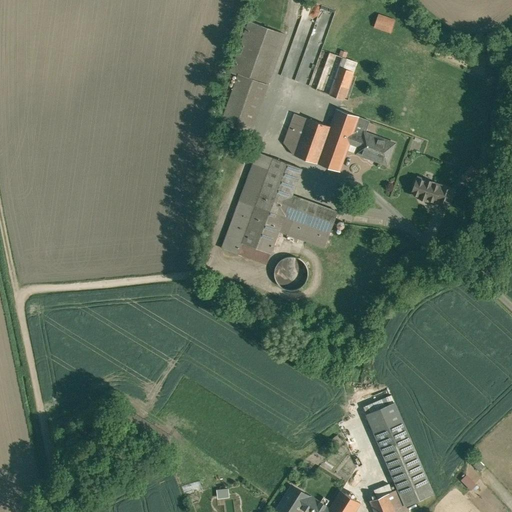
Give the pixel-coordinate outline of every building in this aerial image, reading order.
[(377,15),(374,29),(393,32),(396,18),(377,15)] [(285,34),(250,22),(232,72),(239,75),(267,84),(285,34)] [(340,55),(330,52),(317,89),(344,99),(358,62),(346,57),(348,52),(342,50),(340,55)] [(290,53),(283,77),(302,82),(307,64),(300,62),(298,69),(295,68),(298,55),(290,53)] [(267,84),(239,75),(234,88),(231,95),(222,122),(250,132),(267,84)] [(331,126),(295,113),(285,142),(294,153),(294,154),(340,171),(350,142),(359,116),(337,108),(331,126)] [(395,143),(366,132),(370,120),(359,116),(350,142),(360,146),(358,152),(387,163),(395,143)] [(259,152),(223,248),(238,253),(243,242),(274,157),(259,152)] [(303,168),(274,157),(243,242),(271,253),(272,252),(271,252),(280,230),(292,194),(302,168),(303,168)] [(460,176),(467,183),(479,172),(472,165),(460,176)] [(426,180),(419,178),(418,179),(416,180),(414,186),(415,187),(413,193),(420,196),(420,197),(428,200),(428,199),(435,201),(436,199),(441,186),(440,185),(433,183),(433,182),(427,179),(426,180)] [(454,190),(441,185),(440,185),(441,186),(436,199),(449,204),(454,190)] [(339,212),(292,194),(280,230),(325,247),(339,212)] [(290,258),(287,258),(285,259),(283,260),(280,261),(279,263),(278,264),(276,266),(276,268),(275,269),(275,270),(274,272),(274,273),(274,275),(274,277),(274,278),(275,280),(276,282),(277,284),(279,286),(281,288),(283,289),(284,290),(287,291),(290,292),(292,292),(294,291),(296,291),(297,291),(299,290),(301,289),(302,288),(304,286),(304,285),(306,283),(307,281),(308,279),(308,278),(308,276),(308,274),(308,272),(308,270),(307,268),(306,265),(304,263),(303,262),(301,261),(300,260),(297,259),(295,258),(293,258),(290,258)] [(395,404),(367,415),(399,488),(399,489),(406,505),(434,494),(395,404)] [(172,435),(133,411),(122,428),(162,452),(172,435)] [(484,466),(479,460),(475,465),(480,470),(484,466)] [(471,490),(478,484),(468,474),(462,480),(471,490)] [(330,508),(293,485),(278,509),(283,511),(299,511),(302,507),(309,511),(327,511),(330,508)] [(230,497),(230,488),(217,489),(218,498),(230,497)] [(399,489),(371,500),(376,511),(408,511),(406,505),(399,489)] [(330,508),(327,511),(354,511),(361,503),(341,490),(330,508)]
